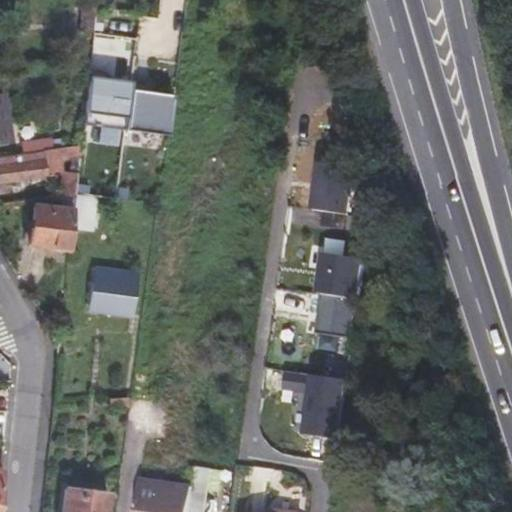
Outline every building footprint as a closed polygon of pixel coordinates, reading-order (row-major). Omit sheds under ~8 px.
[(93,33),(96,7),(84,5),(81,32),(93,33)] [(95,55),(131,60),(135,38),(98,33),(95,55)] [(89,70),(81,125),(124,131),(124,129),(130,85),(131,82),(105,78),(106,73),(89,70)] [(147,87),(130,85),(124,129),(168,135),(173,96),(146,92),(147,87)] [(76,188),(81,143),(0,153),(0,171),(1,181),(18,179),(18,185),(31,183),(30,178),(62,173),(60,187),(76,188)] [(319,163),(311,210),(346,215),(349,196),(342,166),(319,163)] [(94,198),(75,195),(73,210),(72,227),(91,230),(94,198)] [(68,249),(73,210),(34,206),(30,245),(68,249)] [(363,260),(322,254),(316,293),(322,294),(357,299),(363,260)] [(135,276),(97,271),(93,301),(131,306),(135,276)] [(357,299),(322,294),(316,334),(352,339),(357,299)] [(345,380),(284,371),(282,389),(308,393),(302,434),(336,440),(345,380)] [(189,511),(191,502),(193,489),(142,481),(137,511),(189,511)] [(59,511),(102,511),(106,490),(64,484),(59,511)] [(198,511),(200,503),(191,502),(189,511),(198,511)]
